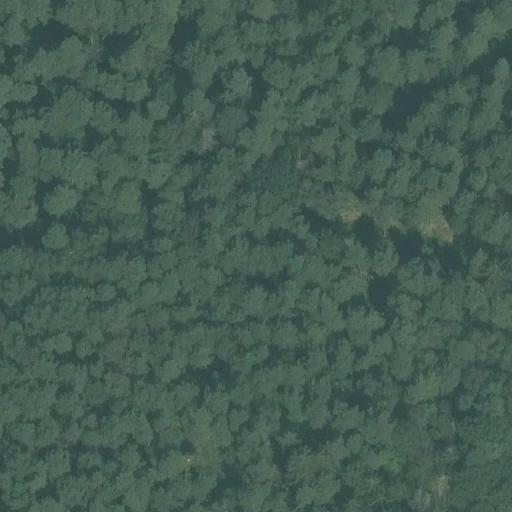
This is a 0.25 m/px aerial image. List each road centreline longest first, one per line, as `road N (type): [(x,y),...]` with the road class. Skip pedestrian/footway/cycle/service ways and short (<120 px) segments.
road 1 (track): [(177,0),(164,216),(511,335)]
road 2 (track): [(0,308),(511,33)]
